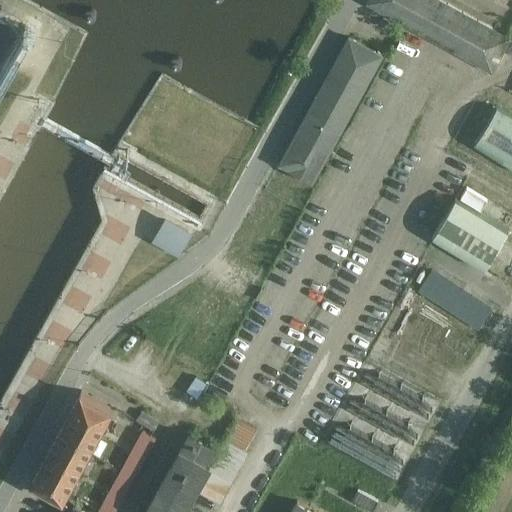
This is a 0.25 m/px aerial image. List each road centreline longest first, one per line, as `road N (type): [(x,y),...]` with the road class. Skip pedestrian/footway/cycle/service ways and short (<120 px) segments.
road 1 (unclassified): [(353,0),(220,235),(93,342),(0,507)]
road 2 (unclassified): [(413,511),(511,336)]
